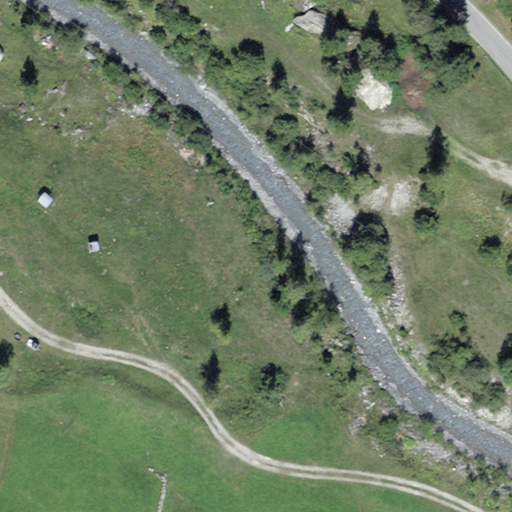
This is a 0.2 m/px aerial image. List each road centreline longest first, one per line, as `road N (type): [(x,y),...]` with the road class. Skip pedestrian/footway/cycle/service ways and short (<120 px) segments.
road 1 (track): [(0,299),(46,337),(173,377),(253,459),(399,483),(475,511)]
road 2 (track): [(511,183),(466,161),(435,133),(374,126),(353,114),(247,7)]
road 3 (track): [(511,365),(464,341),(407,285),(445,254),(445,223)]
